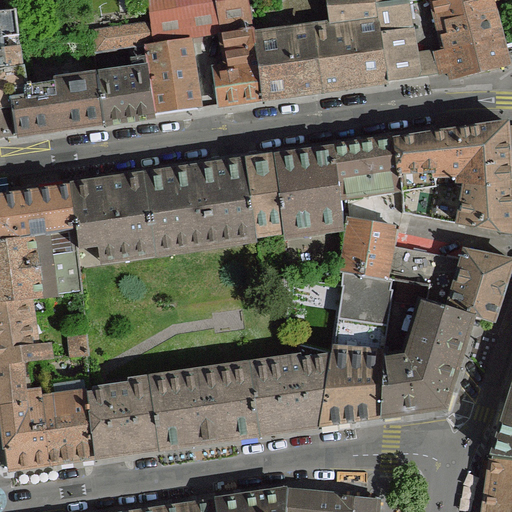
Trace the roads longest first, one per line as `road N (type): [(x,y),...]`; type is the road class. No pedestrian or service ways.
road 1 (residential): [(0,169),(449,102),(511,101)]
road 2 (residential): [(451,465),(424,453),(343,455),(0,500)]
road 3 (residential): [(451,465),(483,414),(511,332)]
